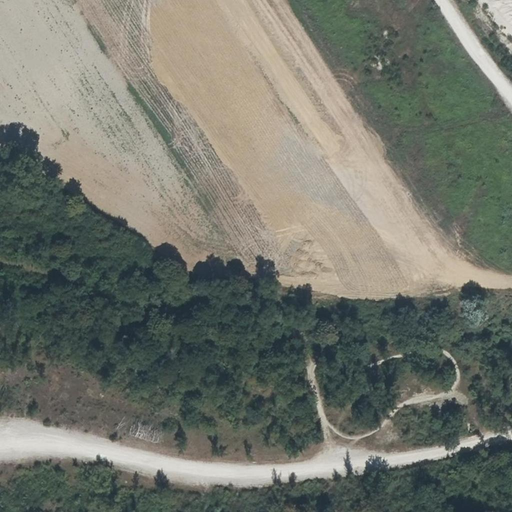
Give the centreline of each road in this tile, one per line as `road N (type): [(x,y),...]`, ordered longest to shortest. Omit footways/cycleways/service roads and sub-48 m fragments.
road 1 (track): [(0,433),(208,477),(511,436)]
road 2 (track): [(332,465),(295,326),(267,317),(153,314),(0,262)]
road 3 (track): [(440,0),(511,100)]
